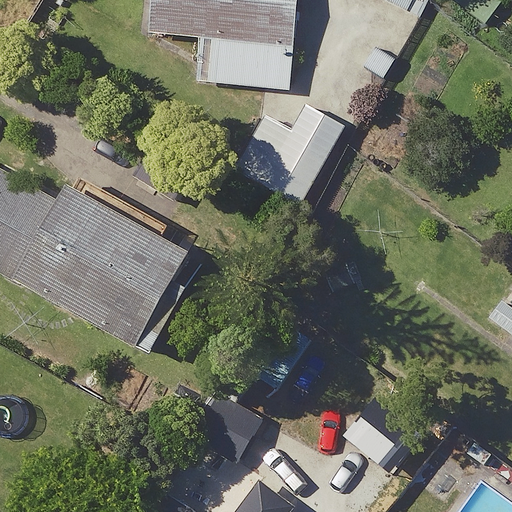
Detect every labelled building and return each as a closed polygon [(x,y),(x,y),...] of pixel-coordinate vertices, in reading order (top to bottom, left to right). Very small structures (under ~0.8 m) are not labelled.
[(306,55),(311,0),(163,0),(160,40),(306,55)] [(425,0),(389,0),(419,14),(425,0)] [(488,30),(510,0),(455,0),(453,3),(488,30)] [(244,177),(312,215),(357,135),(317,113),(305,136),(277,120),(244,177)] [(68,208),(0,171),(0,274),(26,288),(68,208)] [(213,265),(85,196),(33,292),(161,361),(213,265)] [(511,333),(511,297),(504,293),(487,318),(511,333)] [(264,422),(213,398),(179,470),(230,494),(264,422)] [(305,511),(273,488),(254,511),(305,511)]
